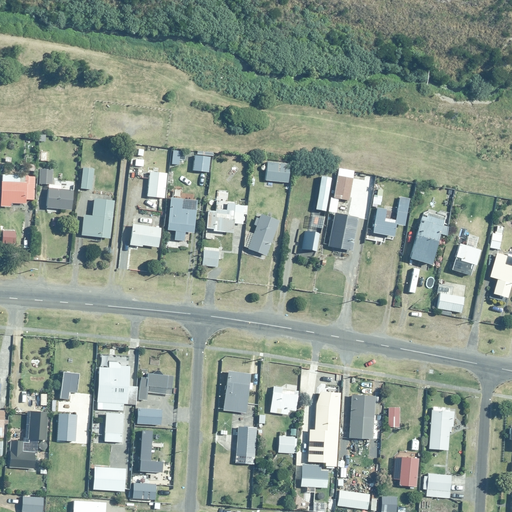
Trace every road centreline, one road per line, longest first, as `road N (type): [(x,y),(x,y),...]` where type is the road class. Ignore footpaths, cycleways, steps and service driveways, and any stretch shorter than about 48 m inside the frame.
road 1 (track): [(0,41),(32,57),(75,57),(106,73),(128,143),(110,305)]
road 2 (tertiary): [(200,314),(488,366)]
road 3 (tertiary): [(0,297),(200,314)]
road 4 (residential): [(188,511),(200,314)]
road 5 (residential): [(488,366),(479,511)]
